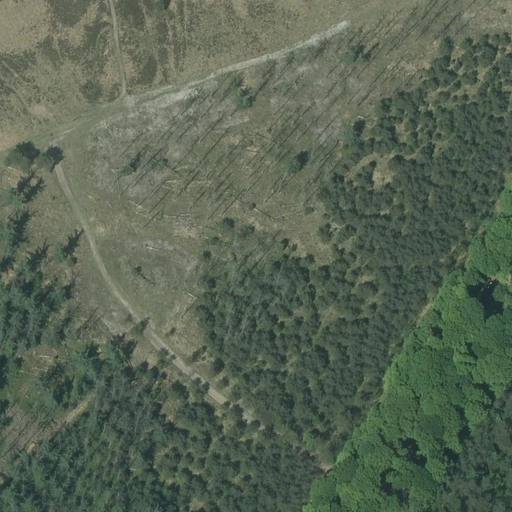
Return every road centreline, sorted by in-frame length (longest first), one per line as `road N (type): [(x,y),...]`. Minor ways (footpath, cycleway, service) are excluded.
road 1 (track): [(371,496),(511,273)]
road 2 (track): [(0,481),(155,339)]
